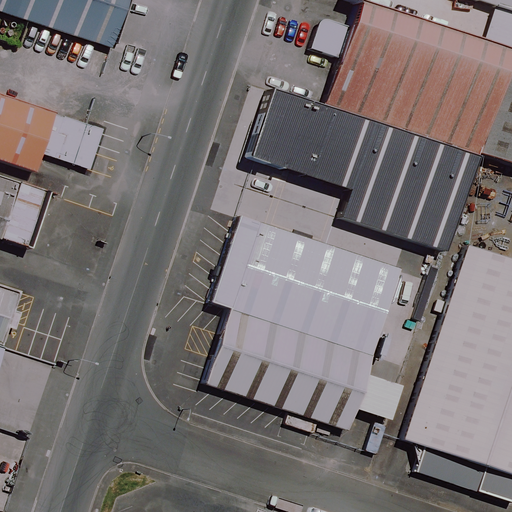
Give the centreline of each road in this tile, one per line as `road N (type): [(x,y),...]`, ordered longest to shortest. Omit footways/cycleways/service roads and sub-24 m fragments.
road 1 (tertiary): [(230,0),(94,416)]
road 2 (unclassified): [(94,416),(374,511)]
